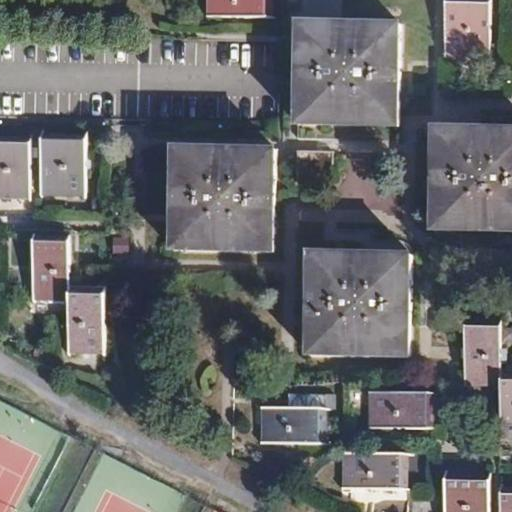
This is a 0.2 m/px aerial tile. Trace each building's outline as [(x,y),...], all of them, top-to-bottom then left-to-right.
[(275,13),(274,0),(213,0),(213,12),(275,13)] [(496,58),(497,0),(452,0),(451,57),(496,58)] [(404,129),(406,23),(346,22),(303,22),(300,124),(404,129)] [(511,232),(511,131),(474,130),(438,129),(434,231),(511,232)] [(85,191),(87,133),(43,131),(41,188),(85,191)] [(0,193),(30,194),(32,135),(0,134),(0,193)] [(276,255),(278,148),(250,147),(176,145),(172,249),(276,255)] [(297,185),(334,186),(334,150),(299,149),(297,185)] [(66,297),(68,287),(69,235),(32,234),(30,296),(66,297)] [(410,360),(414,257),(390,256),(312,252),(307,356),(410,360)] [(68,287),(66,297),(66,347),(102,349),(103,289),(68,287)] [(501,387),(503,378),(503,326),(466,326),(465,385),(501,387)] [(511,378),(503,378),(501,387),(499,440),(511,440),(511,378)] [(430,431),(432,394),(370,392),(369,429),(430,431)] [(321,446),(323,410),(262,408),(261,442),(321,446)] [(509,461),(509,445),(499,445),(499,462),(509,461)] [(402,458),(341,455),(340,491),(401,493),(402,458)] [(487,511),(488,480),(442,479),(441,511),(487,511)] [(511,511),(511,493),(498,493),(497,511),(511,511)]
